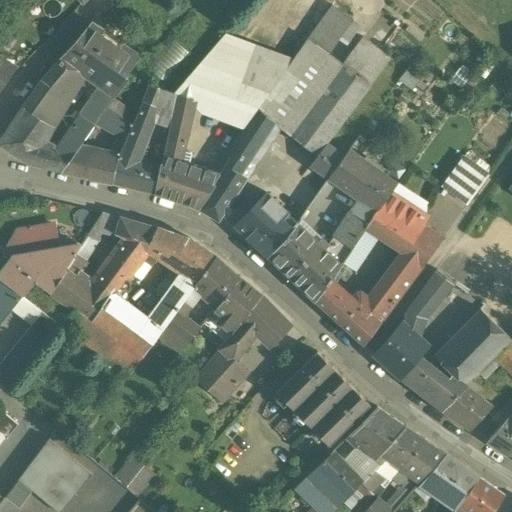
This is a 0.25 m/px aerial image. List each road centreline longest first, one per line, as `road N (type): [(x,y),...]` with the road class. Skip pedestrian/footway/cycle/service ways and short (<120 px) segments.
road 1 (residential): [(0,174),(125,196),(197,226),(418,421),(511,479)]
road 2 (residential): [(0,120),(56,39),(99,0)]
